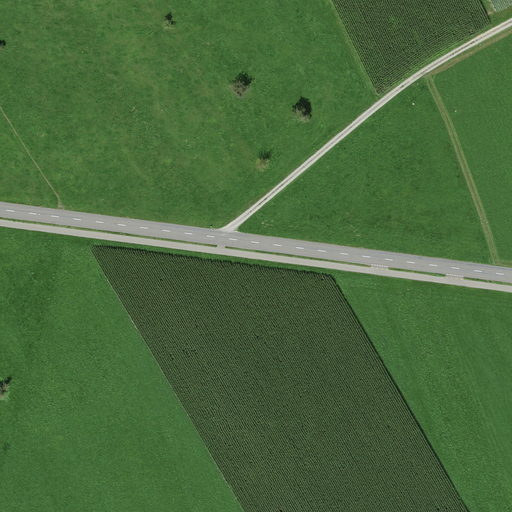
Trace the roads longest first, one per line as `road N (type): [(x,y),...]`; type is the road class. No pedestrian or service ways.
road 1 (tertiary): [(0,209),(511,275)]
road 2 (track): [(222,238),(402,88),(511,23)]
